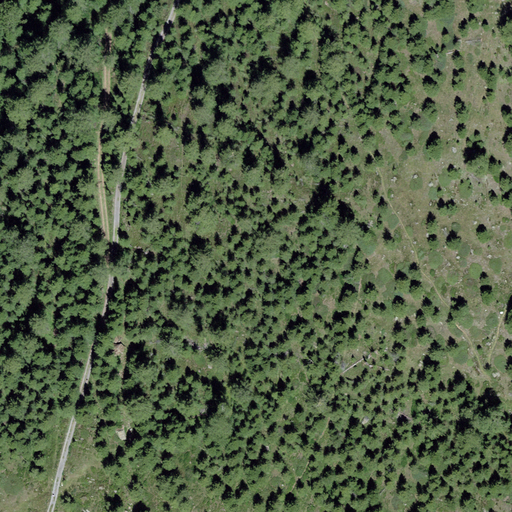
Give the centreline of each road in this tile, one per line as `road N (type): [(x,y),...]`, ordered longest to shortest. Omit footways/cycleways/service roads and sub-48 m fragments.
road 1 (track): [(176,0),(139,97),(90,357),(49,511)]
road 2 (track): [(110,262),(102,152),(111,0)]
